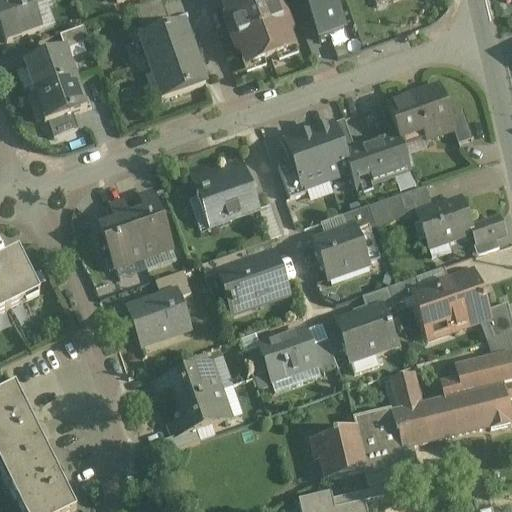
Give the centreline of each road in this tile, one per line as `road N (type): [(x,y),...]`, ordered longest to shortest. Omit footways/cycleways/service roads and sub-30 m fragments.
road 1 (residential): [(483,36),(24,195)]
road 2 (residential): [(111,511),(109,397),(86,339),(85,300),(24,195)]
road 3 (residential): [(483,36),(511,157)]
